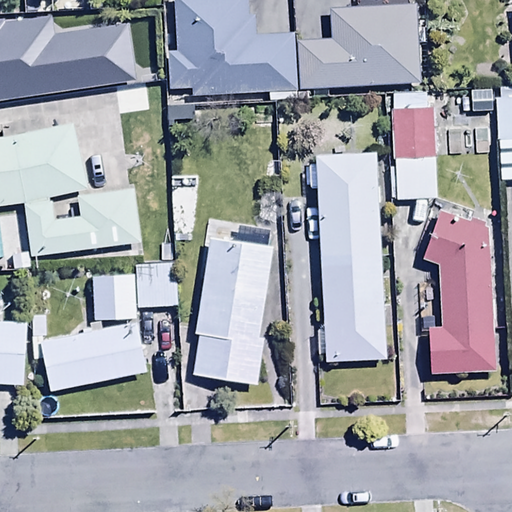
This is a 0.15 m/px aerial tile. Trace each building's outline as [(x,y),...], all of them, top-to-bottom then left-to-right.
[(78,14),(77,0),(57,0),(57,1),(51,2),(52,15),(78,14)] [(293,40),(256,42),(255,20),(246,21),(245,0),(192,0),(174,1),(177,57),(168,57),(169,95),(191,94),(191,101),(267,98),(268,107),(296,105),(293,40)] [(298,46),(302,95),(420,90),(417,8),(328,11),(329,45),(298,46)] [(511,145),(511,92),(500,93),(501,103),(494,103),(496,147),(511,145)] [(436,204),(434,114),(408,115),(408,100),(392,101),(394,172),(389,172),(390,205),(436,204)] [(0,213),(23,211),(31,262),(142,246),(135,195),(77,203),(80,222),(55,226),(52,202),(87,197),(78,130),(0,140),(0,213)] [(387,365),(377,158),(316,161),(317,169),(308,170),(309,193),(316,193),(323,334),(316,334),(318,361),(324,361),(325,368),(387,365)] [(430,377),(493,375),(488,230),(439,215),(424,265),(440,270),(442,333),(429,333),(430,377)] [(259,342),(273,252),(268,252),(271,234),(237,228),(234,247),(209,243),(194,339),(198,340),(192,382),(258,391),(265,343),(259,342)] [(135,281),(93,282),(94,326),(136,325),(135,313),(179,312),(178,269),(135,270),(135,281)] [(26,328),(0,327),(0,389),(24,391),(26,328)] [(40,347),(52,398),(146,378),(136,327),(40,347)]
